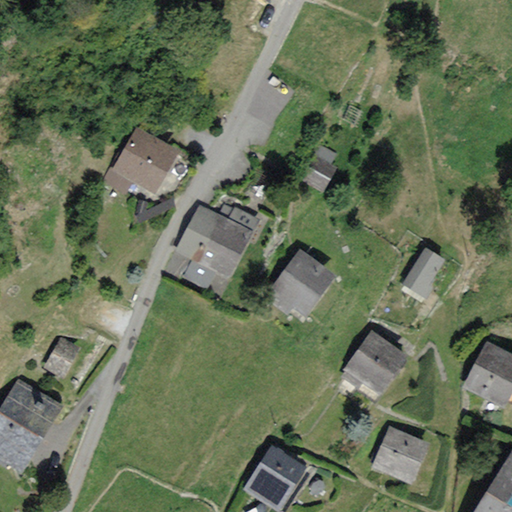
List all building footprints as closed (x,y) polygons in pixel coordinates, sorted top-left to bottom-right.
[(175,154),(136,132),(117,166),(155,188),(175,154)] [(330,167),(312,156),(303,171),(321,182),(330,167)] [(223,219),(202,208),(182,249),(232,273),(257,223),(228,209),(223,219)] [(442,260),(427,250),(408,281),(423,291),(442,260)] [(332,275),(301,253),(273,291),(305,314),(332,275)] [(404,355),(373,334),(350,369),(381,390),(404,355)] [(78,349),(62,340),(48,365),(64,373),(78,349)] [(511,384),(511,357),(489,346),(469,385),(503,402),(511,384)] [(56,408),(17,385),(0,414),(0,452),(22,466),(56,408)] [(428,447),(390,431),(376,464),(414,480),(428,447)] [(304,466),(273,447),(249,487),(280,506),(304,466)] [(511,511),(511,457),(478,511),(511,511)]
